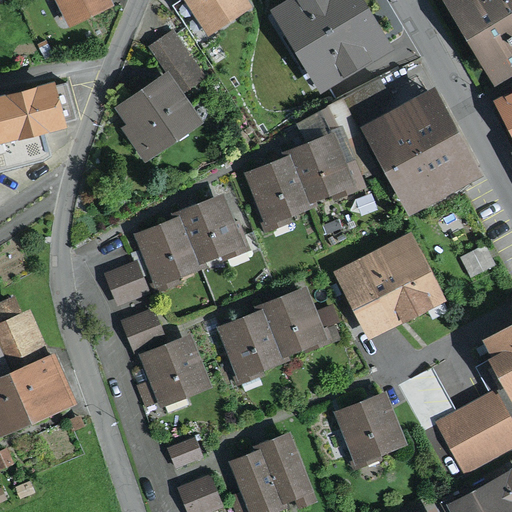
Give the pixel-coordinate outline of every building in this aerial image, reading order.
[(60,0),(71,21),(108,3),(106,0),(60,0)] [(191,0),(209,27),(244,5),(240,0),(191,0)] [(359,0),(293,0),(272,12),(319,94),(390,54),(359,0)] [(511,0),(453,0),(474,34),(479,31),(487,43),(482,46),(497,71),(511,61),(511,0)] [(153,49),(180,89),(201,75),(173,35),(153,49)] [(0,170),(43,159),(49,154),(42,128),(76,119),(67,82),(0,99),(0,170)] [(127,126),(144,150),(189,119),(165,84),(129,109),(136,120),(127,126)] [(511,96),(502,102),(511,121),(511,96)] [(341,99),(318,111),(325,123),(336,117),(341,127),(352,121),(341,99)] [(430,100),(373,131),(411,201),(468,170),(430,100)] [(294,148),(297,154),(290,156),(306,196),(346,180),(330,140),(319,145),(316,139),(294,148)] [(253,177),(269,216),(309,201),(306,196),(290,156),(267,165),(269,170),(253,177)] [(236,241),(220,201),(180,217),(182,222),(196,257),(236,241)] [(143,238),(159,277),(198,262),(196,257),(182,222),(143,238)] [(339,273),(368,330),(439,294),(410,236),(339,273)] [(460,257),(470,277),(495,264),(484,244),(460,257)] [(113,288),(140,277),(135,263),(108,274),(113,288)] [(146,291),(140,277),(113,288),(119,302),(146,291)] [(319,334),(303,294),(263,310),(265,315),(279,350),(319,334)] [(0,305),(0,344),(8,362),(33,351),(11,301),(0,305)] [(125,321),(130,335),(157,324),(151,311),(125,321)] [(225,331),(241,370),(281,355),(279,350),(265,315),(225,331)] [(136,349),(162,338),(157,324),(130,335),(136,349)] [(511,327),(489,340),(497,356),(478,367),(493,394),(441,423),(466,468),(511,442),(511,327)] [(188,404),(182,390),(203,382),(187,342),(148,358),(156,380),(139,387),(146,404),(161,398),(167,412),(188,404)] [(0,379),(10,375),(0,351),(0,379)] [(60,400),(43,361),(11,375),(28,414),(60,400)] [(0,379),(0,426),(28,414),(11,375),(10,375),(0,379)] [(398,439),(382,399),(343,415),(358,455),(398,439)] [(168,448),(175,466),(202,456),(194,438),(168,448)] [(287,438),(260,448),(262,453),(280,497),(306,487),(287,438)] [(0,451),(0,466),(11,462),(6,449),(0,451)] [(256,511),(282,503),(280,497),(262,453),(236,464),(246,490),(231,496),(237,511),(256,511)] [(507,511),(506,509),(511,505),(511,476),(458,506),(461,511),(507,511)] [(181,488),(187,502),(213,491),(208,477),(181,488)] [(201,511),(219,505),(213,491),(187,502),(190,511),(201,511)]
